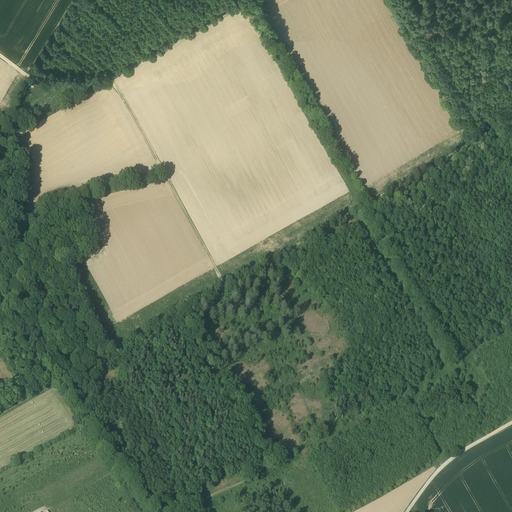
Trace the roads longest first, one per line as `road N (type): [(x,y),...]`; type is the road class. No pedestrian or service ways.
road 1 (track): [(511,155),(498,131),(225,285),(107,81)]
road 2 (track): [(238,7),(358,210)]
road 3 (track): [(264,464),(174,315)]
road 4 (track): [(107,81),(252,0)]
road 5 (track): [(408,511),(441,463),(511,423)]
road 6 (track): [(107,353),(225,285)]
